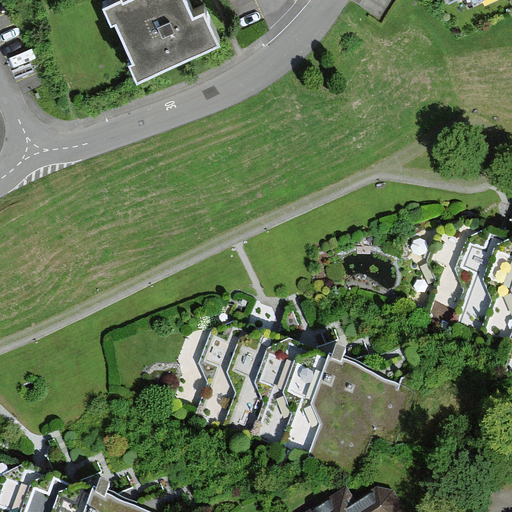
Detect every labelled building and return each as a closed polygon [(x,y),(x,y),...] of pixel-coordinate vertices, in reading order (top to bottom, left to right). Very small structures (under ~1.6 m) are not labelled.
[(106,0),(138,73),(219,38),(205,5),(197,8),(193,0),(106,0)] [(438,256),(451,262),(434,303),(431,311),(511,343),(511,237),(454,215),(438,256)] [(208,357),(222,362),(202,412),(326,461),(362,370),(265,331),(253,327),(225,315),(208,357)] [(0,511),(126,511),(128,508),(0,457),(0,511)] [(403,511),(404,508),(398,497),(382,493),(361,506),(352,492),(318,511),(403,511)]
